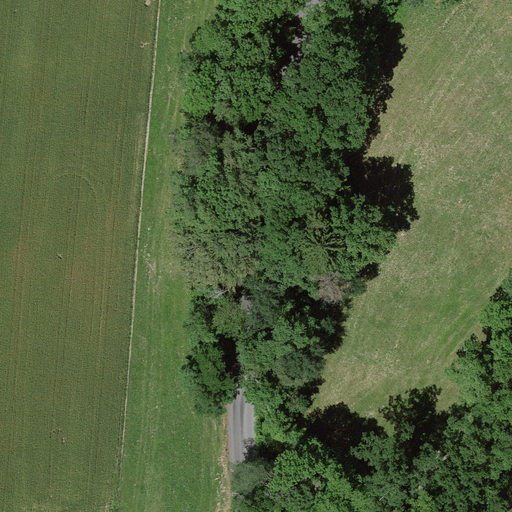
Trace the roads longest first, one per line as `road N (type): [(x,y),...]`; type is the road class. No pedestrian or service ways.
road 1 (unclassified): [(251,511),(246,254),(300,0)]
road 2 (track): [(511,365),(394,511)]
